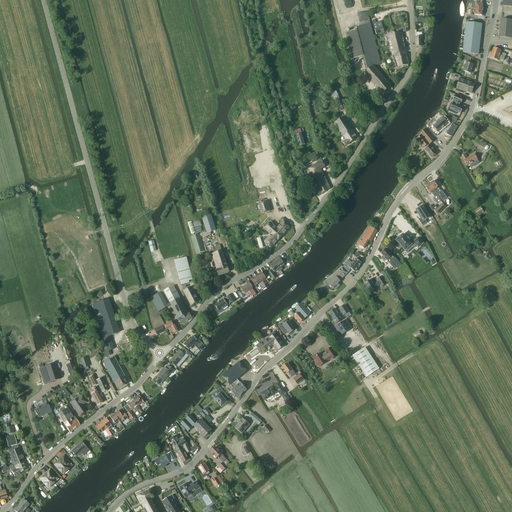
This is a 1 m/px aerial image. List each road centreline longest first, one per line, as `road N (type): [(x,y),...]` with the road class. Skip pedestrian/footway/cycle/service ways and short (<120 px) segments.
road 1 (tertiary): [(108,511),(129,493),(190,466),(264,369),(353,282),(390,211),(447,151),(471,109),(495,0)]
road 2 (tertiary): [(162,355),(208,299),(289,243),(330,192),(411,65),(409,0)]
road 3 (unclassified): [(162,355),(128,316),(42,0)]
road 4 (tertiary): [(1,511),(45,457),(162,355)]
